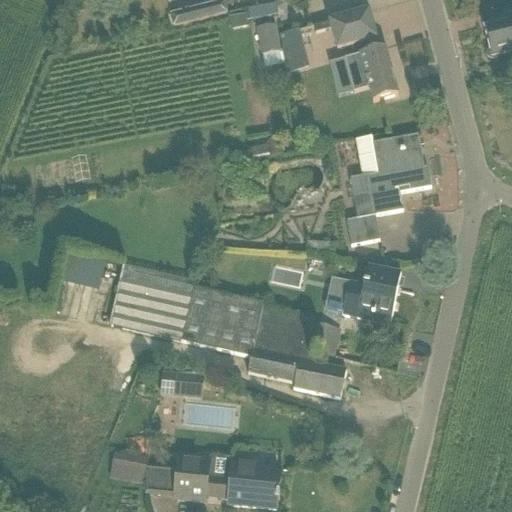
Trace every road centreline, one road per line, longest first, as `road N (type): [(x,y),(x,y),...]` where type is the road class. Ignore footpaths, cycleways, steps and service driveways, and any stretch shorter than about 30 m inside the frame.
road 1 (unclassified): [(405,511),(481,189)]
road 2 (unclassified): [(481,189),(430,0)]
